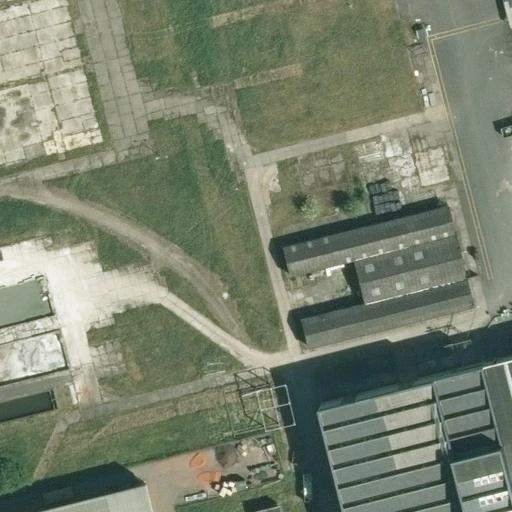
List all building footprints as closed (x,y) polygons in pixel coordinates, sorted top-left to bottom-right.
[(0,85),(22,80),(16,56),(27,53),(31,73),(91,59),(83,28),(0,46),(0,85)] [(0,168),(111,141),(100,96),(0,120),(0,168)] [(403,181),(417,180),(417,172),(370,175),(371,195),(404,193),(403,181)] [(448,206),(284,247),(291,275),(354,259),(365,303),(302,319),(309,347),(473,306),(448,206)] [(0,328),(58,315),(49,281),(0,293),(0,328)] [(511,511),(511,354),(323,403),(350,511),(511,511)] [(69,411),(89,406),(83,384),(63,390),(69,411)] [(153,511),(145,481),(20,511),(153,511)]
